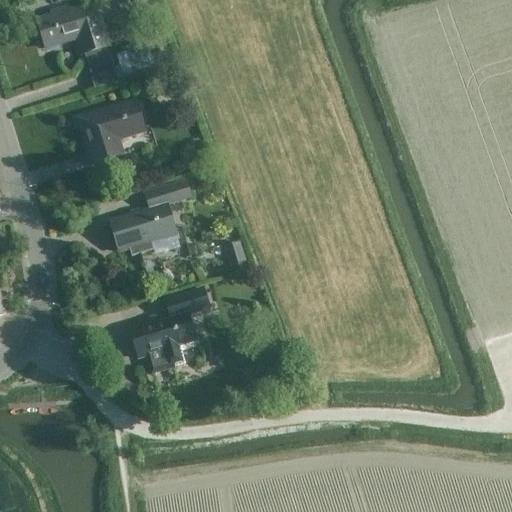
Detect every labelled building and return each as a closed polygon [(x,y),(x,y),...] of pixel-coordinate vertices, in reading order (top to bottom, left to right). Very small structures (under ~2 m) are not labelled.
[(70,13),(68,8),(51,13),(52,17),(38,22),(46,49),(78,40),(83,56),(109,48),(100,18),(85,23),(81,10),(70,13)] [(126,49),(134,75),(156,68),(148,42),(126,49)] [(146,133),(136,102),(79,120),(93,165),(115,159),(110,143),(146,133)] [(154,251),(152,243),(177,236),(168,207),(193,200),(187,181),(145,194),(150,210),(110,222),(119,253),(130,250),(132,258),(154,251)] [(246,263),(240,243),(225,248),(231,268),(246,263)] [(186,365),(180,347),(196,342),(189,317),(212,310),(205,287),(165,299),(170,317),(130,329),(139,360),(146,357),(152,375),(175,368),(186,365)] [(257,381),(261,381),(264,378),(264,369),(261,367),(257,367),(254,369),(254,378),(257,381)] [(284,390),(286,402),(296,400),(294,388),(284,390)] [(237,396),(240,406),(251,403),(248,393),(237,396)]
